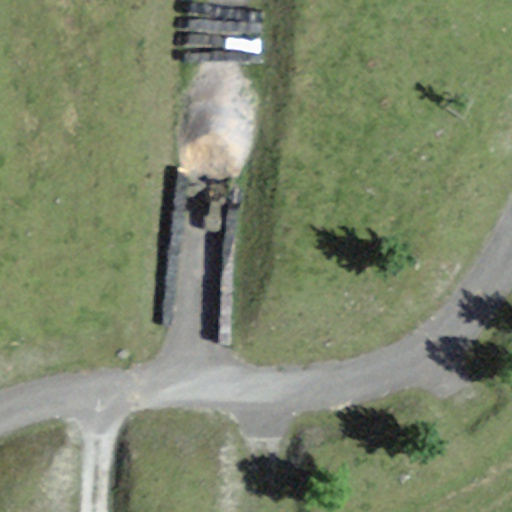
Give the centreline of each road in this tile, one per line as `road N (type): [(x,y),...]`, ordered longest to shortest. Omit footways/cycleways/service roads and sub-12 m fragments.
road 1 (unclassified): [(213,0),(187,388)]
road 2 (unclassified): [(511,244),(470,307),(392,367),(324,383),(187,388)]
road 3 (unclassified): [(187,388),(103,391),(0,411)]
road 4 (track): [(97,511),(103,391)]
